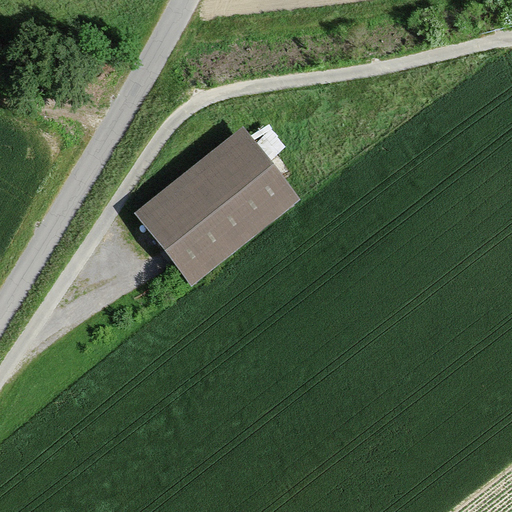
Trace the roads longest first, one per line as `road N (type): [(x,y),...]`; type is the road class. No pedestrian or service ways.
road 1 (track): [(0,376),(172,122),(190,107),(230,90),(511,38)]
road 2 (unclassified): [(0,314),(184,0)]
